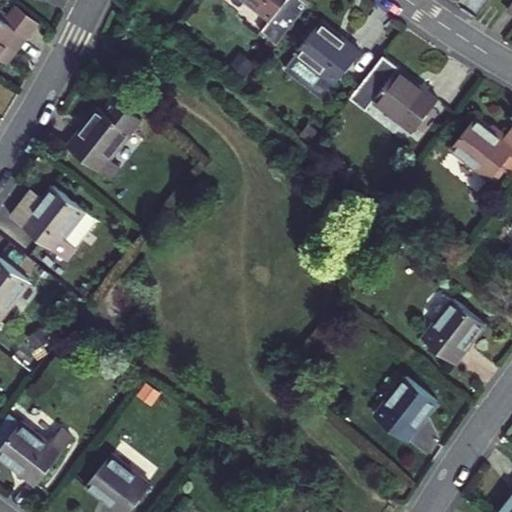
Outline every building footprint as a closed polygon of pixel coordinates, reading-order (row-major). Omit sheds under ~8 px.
[(251,0),(275,18),(268,27),(285,40),(315,0),(251,0)] [(0,10),(0,18),(29,41),(40,26),(17,8),(9,18),(0,10)] [(324,15),(299,47),(301,48),(288,64),(324,92),(337,76),(340,78),(364,46),(324,15)] [(0,60),(11,46),(19,52),(29,41),(0,18),(0,60)] [(367,106),(374,95),(413,125),(438,94),(399,64),(399,63),(389,54),(356,97),(367,106)] [(99,113),(68,152),(109,185),(117,175),(106,166),(139,125),(114,104),(104,117),(99,113)] [(480,114),(455,146),(495,177),(507,162),(511,166),(511,129),(507,136),(480,114)] [(32,198),(12,223),(65,267),(96,228),(53,192),(42,206),(32,198)] [(0,266),(0,323),(28,289),(0,266)] [(470,301),(440,339),(472,364),(503,326),(470,301)] [(413,383),(382,423),(413,447),(444,407),(413,383)] [(32,430),(7,461),(45,492),(82,445),(70,436),(58,451),(32,430)] [(114,457),(90,488),(120,511),(132,511),(153,488),(114,457)] [(511,511),(511,484),(492,510),(495,511),(511,511)]
